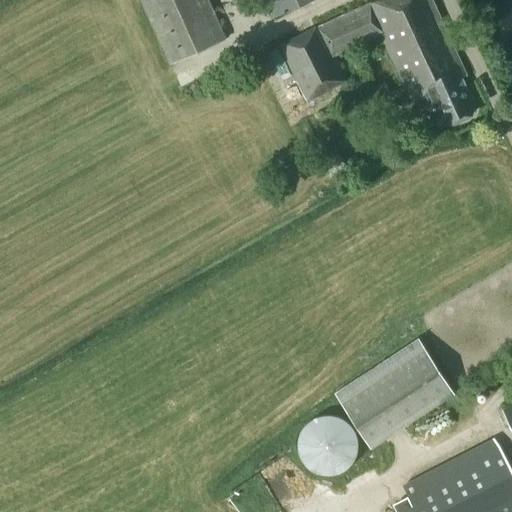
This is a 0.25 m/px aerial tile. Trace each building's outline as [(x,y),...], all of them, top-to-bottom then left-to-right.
[(226,36),(209,0),(140,0),(169,62),(226,36)] [(307,0),(264,0),(271,16),(307,0)] [(467,75),(470,73),(435,0),(374,0),(284,43),(284,44),(281,45),(307,100),(347,81),(335,55),(381,34),(412,100),(426,94),(430,102),(426,110),(432,122),(444,124),(452,121),(458,123),(475,115),(479,103),(467,75)] [(418,338),(335,392),(371,448),(455,394),(418,338)] [(511,404),(503,410),(511,428),(511,404)] [(355,453),(357,444),(355,435),(351,427),(345,420),(336,416),(327,414),(318,416),(309,420),(303,427),(299,435),(297,444),(299,453),(303,462),(309,468),(318,472),(327,474),(336,472),(345,468),(351,462),(355,453)] [(393,503),(397,511),(511,511),(511,470),(497,443),(492,438),(406,482),(410,490),(406,492),(410,498),(399,504),(398,501),(393,503)]
